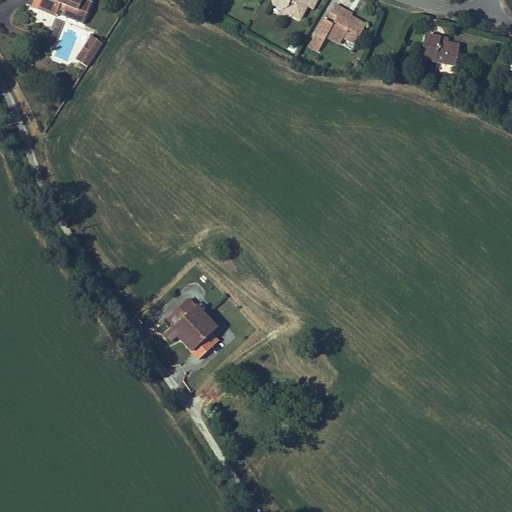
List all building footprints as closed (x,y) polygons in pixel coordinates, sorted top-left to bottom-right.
[(93,13),(98,0),(52,0),(66,6),(68,2),(93,13)] [(308,0),(273,0),(276,5),(299,18),(303,11),(306,13),(311,4),(308,3),(308,0)] [(328,39),(333,30),(358,44),(368,25),(343,12),(344,9),(338,5),(330,20),(326,18),(318,33),(328,39)] [(87,52),(97,60),(114,39),(104,31),(87,52)] [(430,35),(428,59),(464,63),(466,43),(453,41),(446,41),(446,36),(430,35)] [(229,335),(202,304),(187,317),(195,326),(188,332),(179,340),(185,347),(191,341),(213,365),(226,353),(219,344),(224,339),(229,335)] [(195,326),(187,317),(180,324),(188,332),(195,326)] [(232,348),(224,339),(219,344),(226,353),(232,348)]
